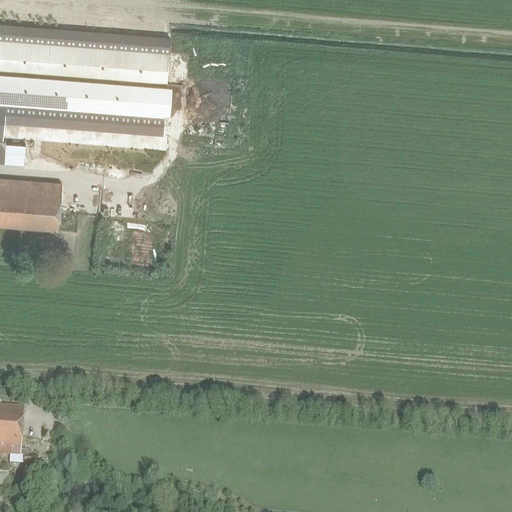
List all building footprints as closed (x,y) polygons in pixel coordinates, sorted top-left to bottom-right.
[(0,39),(169,53),(170,37),(0,23),(0,39)] [(230,42),(170,37),(169,53),(166,86),(226,91),(230,42)] [(0,72),(166,86),(169,53),(0,39),(0,72)] [(0,101),(174,115),(176,87),(166,86),(0,73),(0,101)] [(0,161),(24,164),(26,144),(3,142),(4,138),(167,151),(169,116),(0,102),(0,161)] [(58,232),(59,225),(62,183),(0,177),(0,227),(34,230),(58,232)] [(69,405),(58,400),(53,411),(63,416),(69,405)] [(20,451),(24,406),(0,404),(0,454),(9,455),(20,456),(20,451)] [(20,456),(9,455),(9,463),(23,465),(24,457),(20,456)] [(23,465),(38,467),(38,458),(27,457),(24,457),(23,465)]
